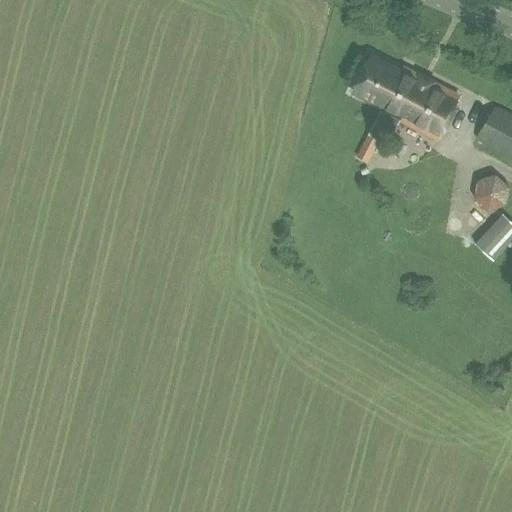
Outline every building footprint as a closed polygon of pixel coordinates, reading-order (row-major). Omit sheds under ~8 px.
[(382,112),(437,140),(459,98),(404,69),(401,74),(372,59),(355,92),(384,107),(382,112)] [(511,159),(511,116),(496,107),(477,138),(511,159)] [(358,158),(368,163),(380,141),(369,136),(358,158)] [(475,174),(481,204),(510,198),(504,168),(475,174)] [(494,261),(511,241),(511,221),(503,213),(475,244),(494,261)]
